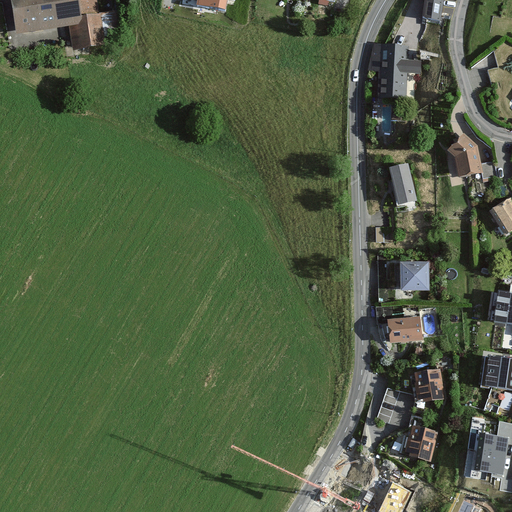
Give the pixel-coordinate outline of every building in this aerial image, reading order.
[(79,0),(21,0),(26,33),(83,26),(79,0)] [(444,0),(425,0),(422,21),(440,23),(443,4),(444,0)] [(409,47),(375,46),(369,72),(379,73),(377,100),(408,100),(408,75),(421,75),(422,63),(408,62),(409,47)] [(478,148),(463,136),(449,153),(455,160),(459,179),(483,175),(478,148)] [(410,168),(394,172),(402,206),(418,202),(410,168)] [(511,202),(510,200),(490,215),(506,238),(511,234),(511,202)] [(390,228),(378,228),(378,242),(390,242),(390,228)] [(429,265),(404,267),(406,293),(431,291),(429,265)] [(511,296),(498,295),(494,325),(511,327),(511,296)] [(412,320),(391,324),(395,344),(416,341),(412,320)] [(511,360),(490,358),(486,388),(511,391),(511,360)] [(442,369),(428,371),(431,399),(437,399),(438,403),(446,402),(442,369)] [(389,388),(377,419),(388,423),(401,392),(389,388)] [(435,434),(415,430),(414,440),(407,439),(405,453),(412,454),(411,458),(430,462),(435,434)] [(508,438),(480,433),(475,470),(503,475),(508,438)] [(406,500),(389,496),(385,511),(414,511),(416,507),(405,505),(406,500)]
